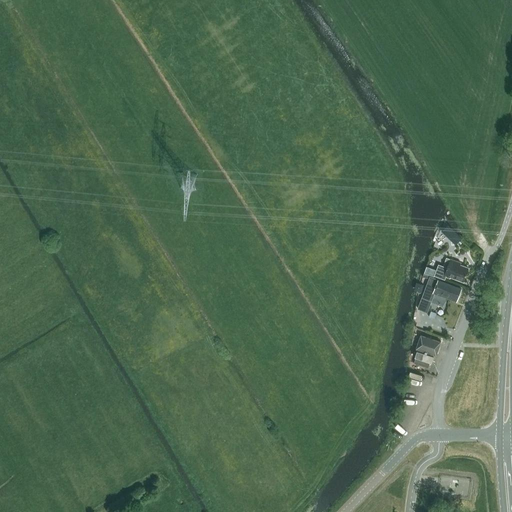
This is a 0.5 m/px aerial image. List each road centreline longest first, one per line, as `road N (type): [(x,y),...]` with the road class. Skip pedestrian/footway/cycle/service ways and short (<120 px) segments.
road 1 (unclassified): [(438,435),(441,385),(497,245)]
road 2 (secondary): [(511,294),(499,432)]
road 3 (tertiary): [(345,511),(412,440),(438,435)]
